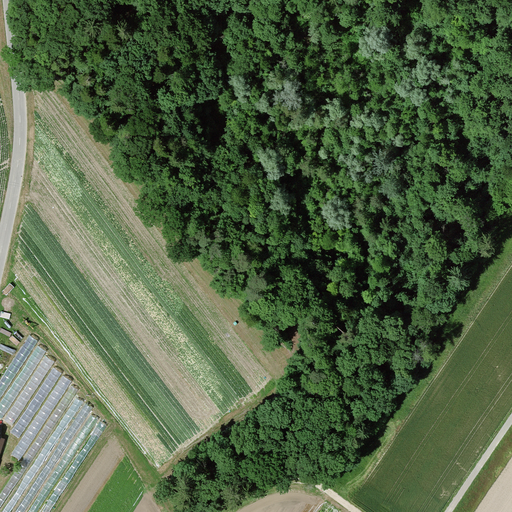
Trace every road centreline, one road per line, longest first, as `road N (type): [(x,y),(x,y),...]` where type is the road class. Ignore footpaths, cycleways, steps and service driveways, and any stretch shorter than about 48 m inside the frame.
road 1 (track): [(185,511),(166,498),(165,467),(276,385),(281,356),(253,309),(188,251),(163,203),(56,75),(16,67)]
road 2 (track): [(511,228),(396,405),(297,470),(196,511)]
road 3 (tertiary): [(8,0),(19,141),(0,254)]
